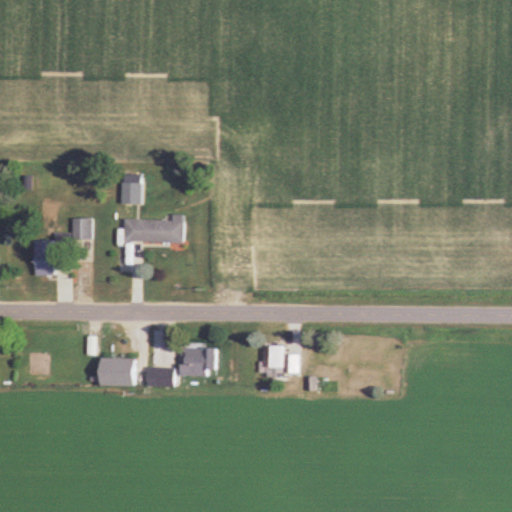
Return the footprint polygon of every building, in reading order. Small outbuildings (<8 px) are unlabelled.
[(177,222),(127,221),(126,243),(188,245),(189,217),(178,216),(177,222)] [(76,242),(96,242),(96,220),(76,220),(76,242)] [(58,269),(75,269),(75,243),(39,242),(39,276),(58,277),(58,269)] [(286,374),(286,348),(266,348),(266,374),(286,374)] [(220,350),(185,350),(185,377),(220,377),(220,350)] [(105,388),(139,388),(139,359),(105,359),(105,388)] [(152,389),(178,389),(178,369),(152,369),(152,389)]
